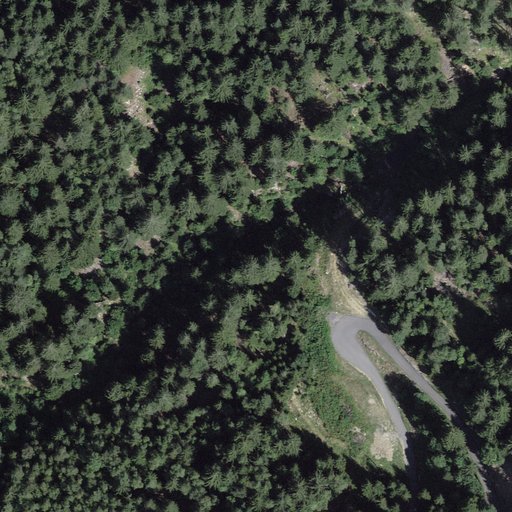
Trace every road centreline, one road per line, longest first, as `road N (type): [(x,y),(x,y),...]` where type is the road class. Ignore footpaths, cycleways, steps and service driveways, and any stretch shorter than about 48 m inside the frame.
road 1 (track): [(419,511),(419,454),(357,350),(351,335),(360,325),(406,356),(453,408),(505,511)]
road 2 (track): [(380,333),(342,296),(337,251),(343,231),(387,189),(396,160)]
